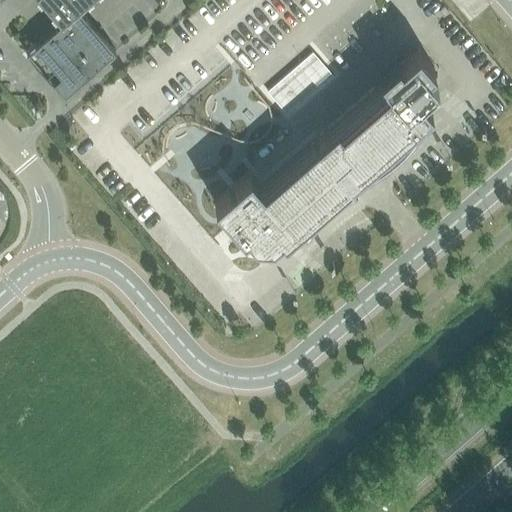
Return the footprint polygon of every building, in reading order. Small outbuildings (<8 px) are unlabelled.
[(27,52),(65,95),(116,50),(78,7),(86,0),(45,0),(46,2),(62,21),(27,52)] [(244,234),(248,230),(280,233),(284,237),(303,221),(299,216),(346,175),(350,179),(432,108),(421,95),(426,90),(428,73),(435,67),(418,48),(401,63),(398,59),(380,75),(383,78),(383,79),(387,83),(378,91),(374,86),(318,135),(319,136),(321,139),(317,143),(314,139),(262,184),(250,170),(215,201),(244,234)] [(38,311),(0,344),(0,402),(67,344),(38,311)] [(84,354),(67,371),(159,475),(177,458),(84,354)] [(151,485),(120,511),(167,511),(172,508),(151,485)]
